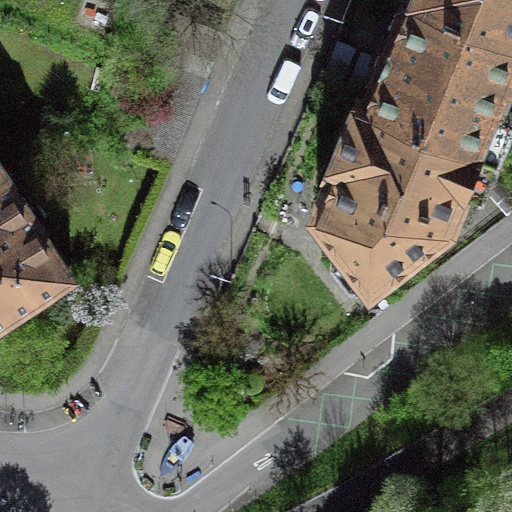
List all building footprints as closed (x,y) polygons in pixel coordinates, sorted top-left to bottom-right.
[(479,144),(511,63),(511,32),(433,0),(405,0),(406,1),(403,1),(401,2),(399,3),(397,5),(395,7),(394,10),(393,12),(393,15),(393,17),(393,20),(394,22),(396,24),(388,43),(367,94),(364,93),(363,97),(479,144)] [(511,0),(433,0),(511,32),(511,0)] [(224,34),(177,14),(151,76),(198,96),(211,65),(224,34)] [(198,96),(151,76),(124,139),(172,159),(185,128),(198,96)] [(448,219),(479,144),(363,97),(340,152),(317,208),(340,239),(333,244),(331,258),(349,281),(362,283),(448,219)] [(0,161),(0,311),(69,267),(0,161)]
